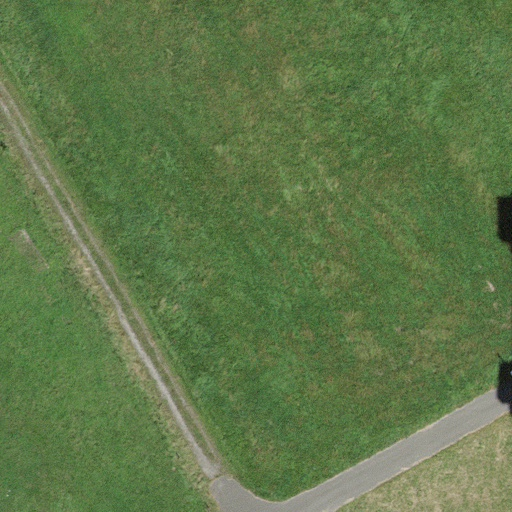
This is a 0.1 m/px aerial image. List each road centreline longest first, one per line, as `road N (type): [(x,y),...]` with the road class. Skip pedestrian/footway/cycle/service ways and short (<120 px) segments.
road 1 (track): [(0,110),(237,511)]
road 2 (track): [(511,399),(302,511)]
